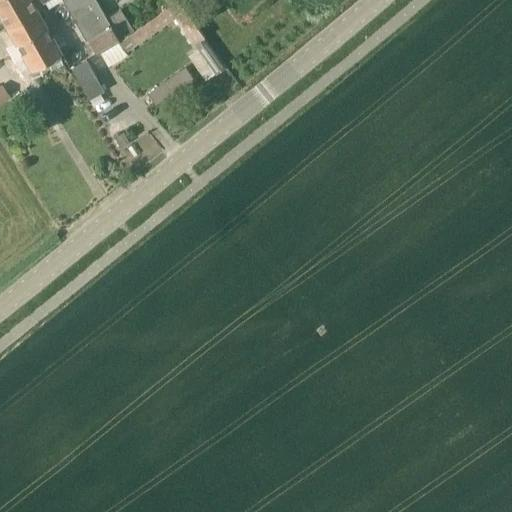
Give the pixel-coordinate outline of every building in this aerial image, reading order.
[(36,10),(29,0),(0,0),(0,15),(7,26),(36,10)] [(62,0),(85,40),(88,38),(97,53),(118,40),(105,18),(95,0),(62,0)] [(133,30),(129,33),(136,43),(174,16),(195,42),(203,37),(177,1),(133,30)] [(60,52),(36,10),(7,26),(31,69),(60,52)] [(119,10),(105,18),(118,40),(124,50),(136,43),(129,33),(133,30),(119,10)] [(203,37),(195,42),(199,48),(216,72),(217,73),(226,67),(204,36),(203,37)] [(104,90),(86,59),(71,68),(89,99),(89,98),(100,92),(104,90)] [(204,80),(193,62),(150,88),(161,106),(204,80)] [(0,104),(11,96),(3,84),(0,85),(0,104)] [(105,100),(100,92),(89,98),(94,106),(105,100)]
